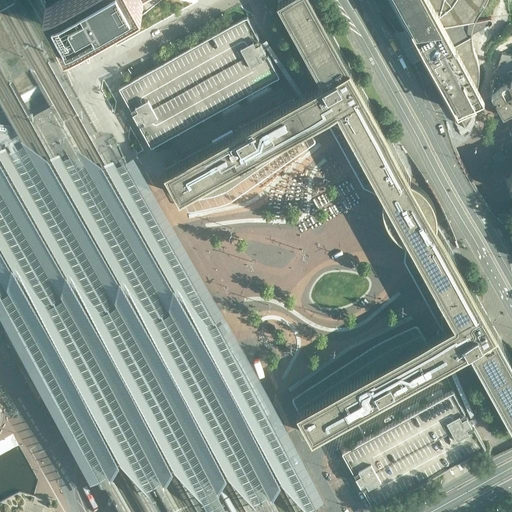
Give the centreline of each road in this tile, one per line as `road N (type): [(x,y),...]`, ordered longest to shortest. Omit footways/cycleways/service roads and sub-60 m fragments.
road 1 (tertiary): [(340,0),(511,311)]
road 2 (tertiary): [(511,277),(359,0)]
road 3 (tertiary): [(511,453),(407,511)]
